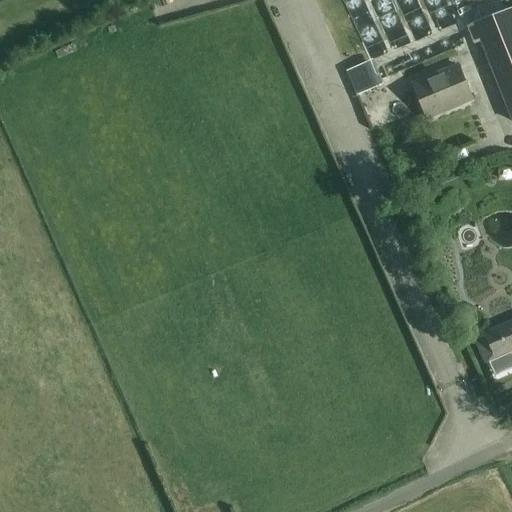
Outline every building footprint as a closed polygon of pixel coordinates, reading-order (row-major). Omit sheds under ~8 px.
[(159,0),(159,14),(177,15),(177,0),(159,0)] [(187,0),(188,10),(216,6),(215,0),(187,0)] [(511,8),(468,26),(474,43),(481,41),(511,117),(511,8)] [(427,118),(472,99),(458,66),(413,85),(427,118)] [(479,141),(464,147),(468,158),(483,152),(479,141)] [(511,321),(474,339),(484,363),(511,349),(511,321)]
